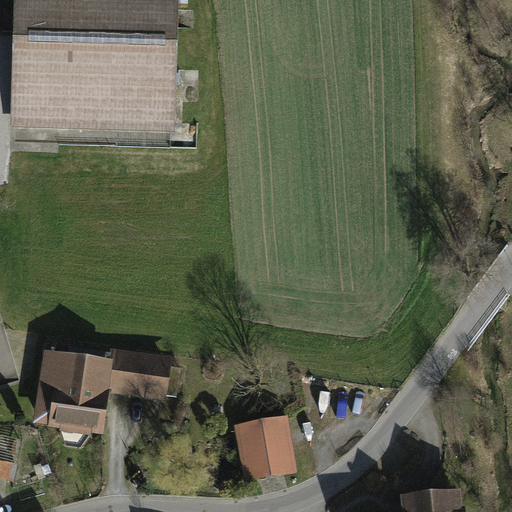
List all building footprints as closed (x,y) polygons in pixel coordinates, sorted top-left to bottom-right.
[(80,6),(19,4),(16,122),(172,127),(175,9),(80,6)] [(71,350),(51,347),(45,388),(40,387),(39,396),(43,396),(40,420),(99,429),(100,420),(105,387),(163,396),(168,365),(71,351),(71,350)] [(178,398),(182,370),(169,368),(164,396),(178,398)] [(234,423),(244,485),(297,474),(287,414),(234,423)] [(455,511),(454,497),(409,501),(410,511),(455,511)] [(410,511),(409,501),(391,503),(380,511),(410,511)]
